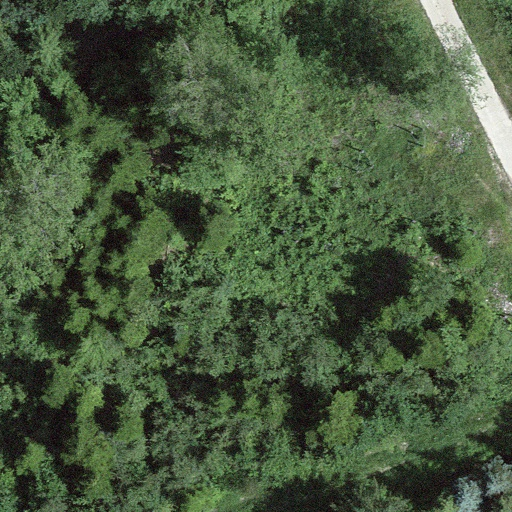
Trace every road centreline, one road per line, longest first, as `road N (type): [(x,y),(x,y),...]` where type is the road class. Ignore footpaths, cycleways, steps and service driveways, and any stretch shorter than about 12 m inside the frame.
road 1 (track): [(288,511),(511,419)]
road 2 (track): [(511,149),(437,0)]
